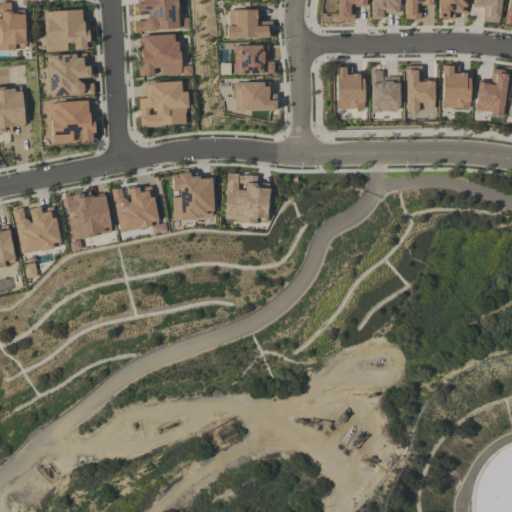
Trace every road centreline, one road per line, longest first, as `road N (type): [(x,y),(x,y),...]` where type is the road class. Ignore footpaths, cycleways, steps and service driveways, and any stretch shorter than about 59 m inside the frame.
road 1 (residential): [(0,188),(205,147),(326,154)]
road 2 (residential): [(297,50),(383,41),(511,50)]
road 3 (residential): [(326,154),(469,151),(511,160)]
road 4 (residential): [(106,0),(119,162)]
road 5 (residential): [(307,152),(295,0)]
